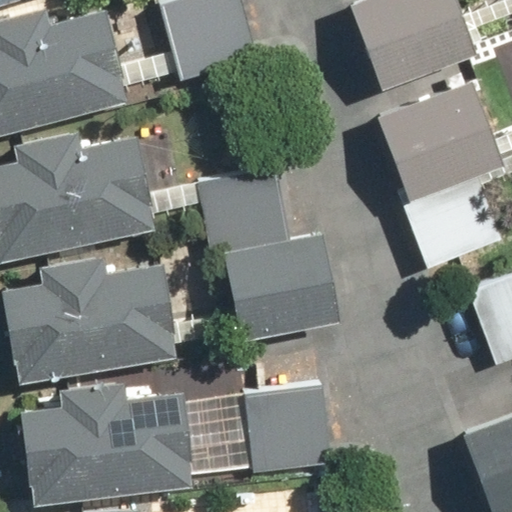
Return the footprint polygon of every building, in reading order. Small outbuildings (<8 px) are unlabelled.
[(492,47),(471,0),(366,0),(358,4),(395,89),(492,47)] [(142,62),(128,7),(63,19),(60,5),(0,20),(5,38),(0,38),(0,136),(139,102),(130,65),(142,62)] [(511,171),(511,140),(483,73),(389,114),(430,207),(511,171)] [(26,154),(0,159),(0,226),(6,255),(167,221),(162,195),(170,193),(156,127),(99,139),(96,127),(24,142),(26,154)] [(361,316),(349,228),(241,242),(253,330),(361,316)] [(30,378),(193,356),(187,319),(220,315),(212,256),(121,269),(118,254),(55,262),(58,280),(17,286),(30,378)] [(511,276),(483,286),(506,360),(511,358),(511,276)] [(74,400),(34,403),(43,503),(211,489),(202,389),(143,394),(141,380),(73,386),(74,400)] [(335,383),(256,388),(261,461),(340,456),(335,383)] [(511,497),(511,419),(484,432),(511,497)]
